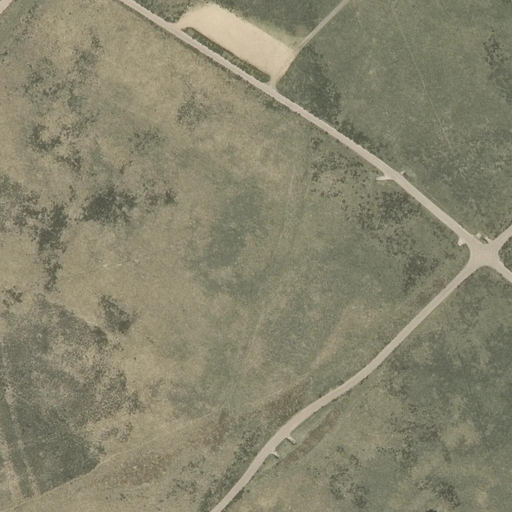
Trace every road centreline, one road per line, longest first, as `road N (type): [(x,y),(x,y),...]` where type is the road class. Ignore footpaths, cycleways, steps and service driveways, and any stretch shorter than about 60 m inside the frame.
road 1 (track): [(122,0),(320,124),(485,256)]
road 2 (track): [(485,256),(366,372),(291,425),(215,511)]
road 3 (track): [(173,31),(196,11),(284,66)]
road 4 (track): [(265,90),(346,0)]
